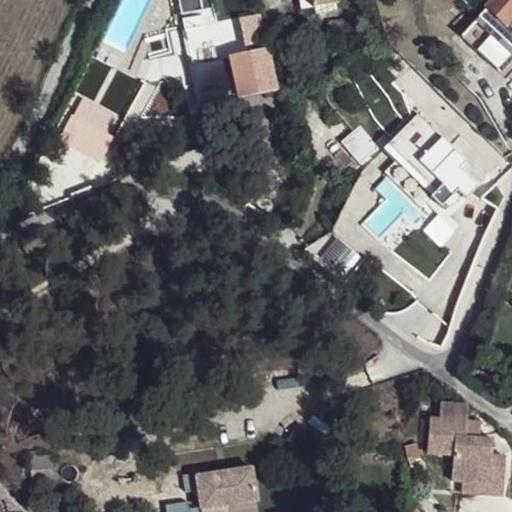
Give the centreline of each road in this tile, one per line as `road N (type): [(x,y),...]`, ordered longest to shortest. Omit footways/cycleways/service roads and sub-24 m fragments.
road 1 (residential): [(0,240),(113,192),(164,189),(231,215),(428,360),(461,348),(511,220)]
road 2 (residential): [(0,180),(98,0)]
